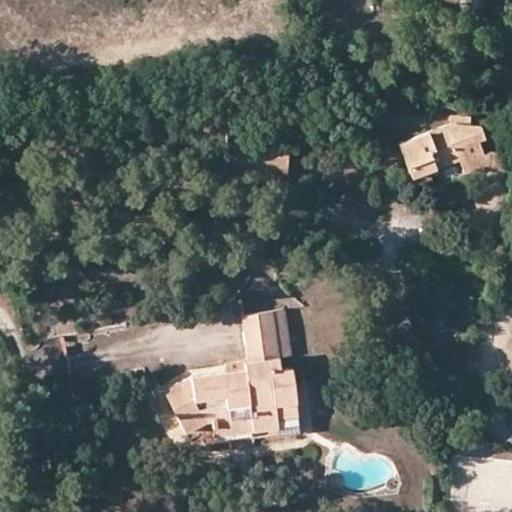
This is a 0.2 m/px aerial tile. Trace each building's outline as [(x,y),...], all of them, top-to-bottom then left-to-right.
[(499,30),(502,20),(486,17),(484,27),(499,30)] [(447,121),(399,138),(410,172),(421,169),(459,156),(464,169),(481,162),(465,122),(450,126),(447,121)] [(253,140),(253,127),(226,126),(225,160),(252,161),(253,140)] [(261,127),(253,127),(253,140),(252,161),(285,162),(286,141),(261,140),(261,127)] [(443,182),(461,175),(456,160),(438,166),(443,182)] [(282,305),(269,308),(276,354),(288,353),(282,305)] [(276,354),(269,308),(240,312),(245,355),(241,356),(241,366),(221,368),(193,370),(159,388),(182,432),(205,420),(207,434),(275,427),(273,411),(296,409),(290,364),(278,364),(276,354)] [(220,357),(221,368),(241,366),(241,356),(220,357)] [(300,432),(296,409),(273,411),(275,427),(276,434),(300,432)]
